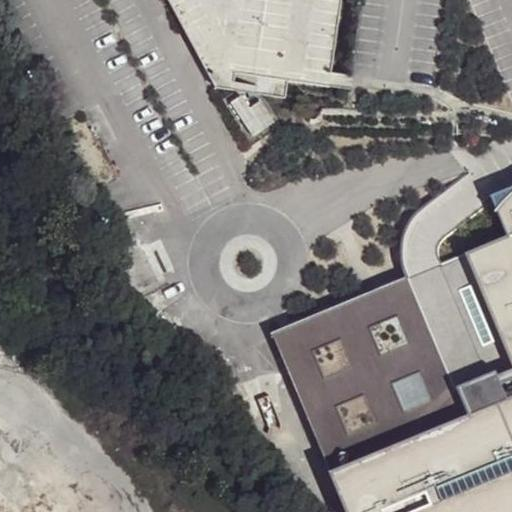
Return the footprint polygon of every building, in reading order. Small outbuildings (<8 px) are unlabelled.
[(342,0),(166,0),(207,76),(331,93),(342,0)] [(251,113),(243,101),(232,107),(254,142),(280,123),(266,103),(251,113)] [(436,255),(440,263),(511,233),(511,185),(493,197),(439,238),(436,246),(436,255)] [(119,223),(113,224),(106,231),(106,238),(120,237),(119,223)] [(270,332),(343,511),(511,511),(511,233),(440,263),(270,332)]
